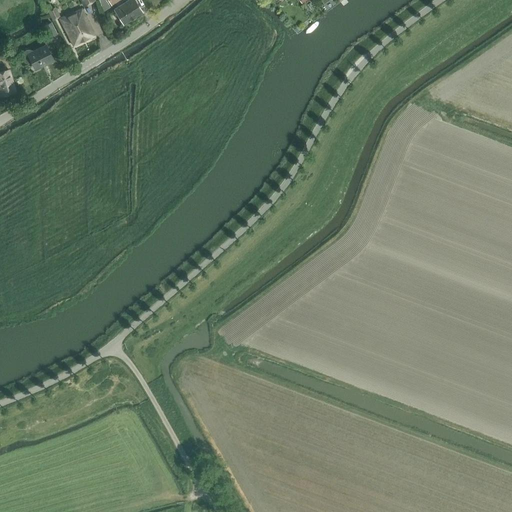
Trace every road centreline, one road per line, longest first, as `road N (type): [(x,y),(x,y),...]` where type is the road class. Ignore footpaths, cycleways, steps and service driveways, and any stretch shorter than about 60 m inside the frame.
road 1 (unclassified): [(0,402),(51,384),(113,346),(290,184),(353,71),(442,0)]
road 2 (tertiary): [(0,120),(183,0)]
